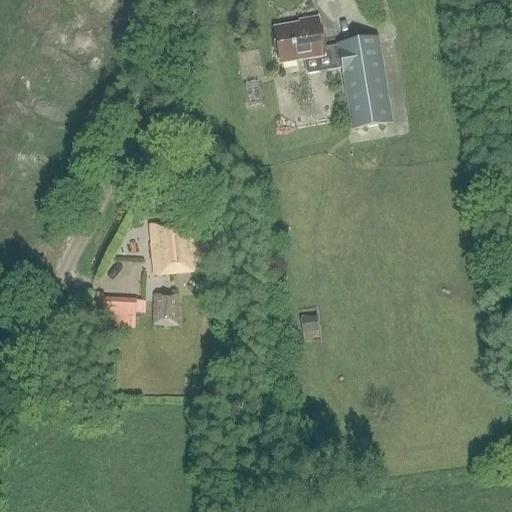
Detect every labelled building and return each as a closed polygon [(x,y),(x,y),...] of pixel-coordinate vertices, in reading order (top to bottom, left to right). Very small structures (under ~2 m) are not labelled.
[(307,74),(341,68),(351,131),(392,124),(378,38),(336,45),(337,48),(323,51),(318,21),(274,29),(280,64),(304,60),(307,74)] [(487,79),(484,62),(474,64),(477,81),(487,79)] [(156,276),(199,272),(195,234),(190,235),(188,212),(171,214),(172,223),(151,225),(156,276)] [(152,295),(151,326),(178,328),(180,296),(152,295)] [(107,298),(106,328),(134,329),(135,314),(145,315),(145,302),(135,301),(135,300),(107,298)] [(316,317),(300,319),(302,334),(318,332),(316,317)] [(215,382),(193,381),(193,395),(215,396),(215,382)]
